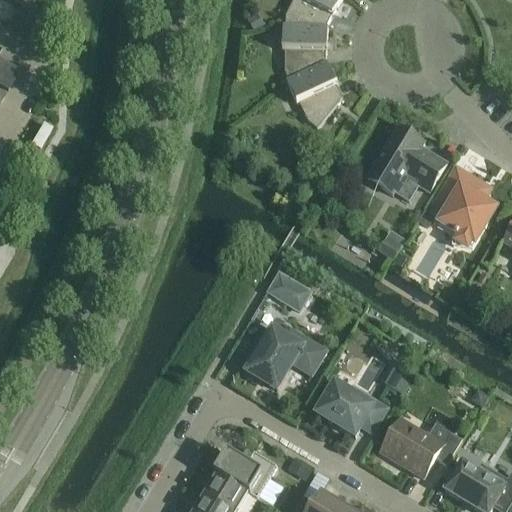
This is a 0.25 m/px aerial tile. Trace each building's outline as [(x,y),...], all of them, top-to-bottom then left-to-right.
[(29,12),(36,0),(24,0),(20,7),(29,12)] [(333,20),(343,0),(293,0),(295,1),(286,20),(286,30),(327,31),(332,20),(333,20)] [(17,34),(30,13),(29,12),(20,7),(7,29),(17,34)] [(27,41),(40,19),(30,13),(17,34),(27,41)] [(37,47),(50,25),(40,19),(27,41),(37,47)] [(328,55),(328,31),(327,31),(286,30),(283,30),(283,54),(285,54),(285,75),(289,85),(326,68),(326,55),(328,55)] [(0,74),(14,83),(20,73),(0,60),(0,74)] [(318,133),(343,102),(337,89),(338,89),(328,67),(326,68),(289,85),(287,86),(297,108),(300,107),(308,126),(318,133)] [(0,87),(8,92),(14,83),(0,74),(0,87)] [(43,127),(31,147),(40,152),(52,132),(43,127)] [(430,196),(447,168),(422,152),(425,147),(399,131),(376,170),(367,184),(393,199),(394,197),(409,206),(419,189),(430,196)] [(473,252),(486,230),(497,213),(475,200),(482,189),(457,173),(435,209),(446,215),(440,227),(456,236),(455,238),(456,239),(454,242),(454,249),(473,252)] [(394,265),(402,253),(386,243),(379,256),(394,265)] [(475,311),(485,296),(472,289),(463,304),(475,311)] [(299,315),(310,297),(298,290),(288,308),(299,315)] [(285,340),(273,333),(257,359),(258,359),(261,362),(252,367),(247,376),(277,394),(295,364),(303,369),(301,372),(312,379),(326,355),(289,333),(285,340)] [(400,364),(386,388),(401,397),(416,373),(400,364)] [(351,397),(336,388),(317,418),(356,441),(362,431),(373,438),(388,413),(353,393),(351,397)] [(443,449),(401,424),(381,457),(411,475),(412,473),(423,480),(422,482),(424,483),(436,463),(447,470),(463,444),(451,436),(443,449)] [(277,471),(247,452),(240,464),(228,456),(215,478),(216,479),(217,478),(249,498),(258,504),(277,471)] [(478,475),(463,466),(445,495),(472,511),(493,511),(494,511),(496,511),(509,511),(511,507),(511,478),(508,485),(482,469),(478,475)] [(227,511),(240,511),(249,498),(217,478),(216,479),(204,498),(227,511)] [(227,511),(204,498),(196,511),(227,511)] [(344,511),(322,498),(316,508),(303,501),(295,511),(344,511)]
